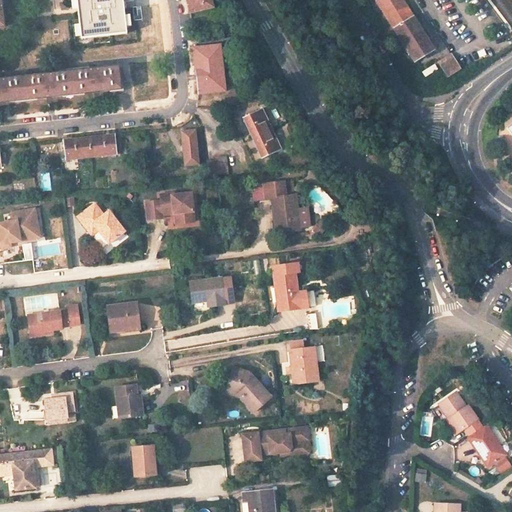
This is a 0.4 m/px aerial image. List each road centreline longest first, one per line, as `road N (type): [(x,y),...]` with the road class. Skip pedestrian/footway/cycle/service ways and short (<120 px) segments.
road 1 (residential): [(445,323),(409,208),(329,131),(254,0)]
road 2 (residential): [(171,0),(184,98),(169,113),(0,131)]
road 3 (unclassified): [(445,323),(409,348),(400,368),(392,511)]
road 4 (secondary): [(511,210),(477,178),(464,136),(470,109),(511,68)]
